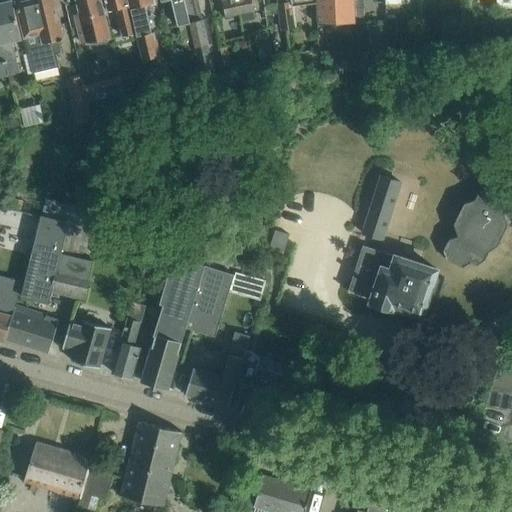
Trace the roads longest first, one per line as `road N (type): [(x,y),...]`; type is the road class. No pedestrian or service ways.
road 1 (residential): [(343,459),(0,365)]
road 2 (residential): [(511,509),(343,459)]
